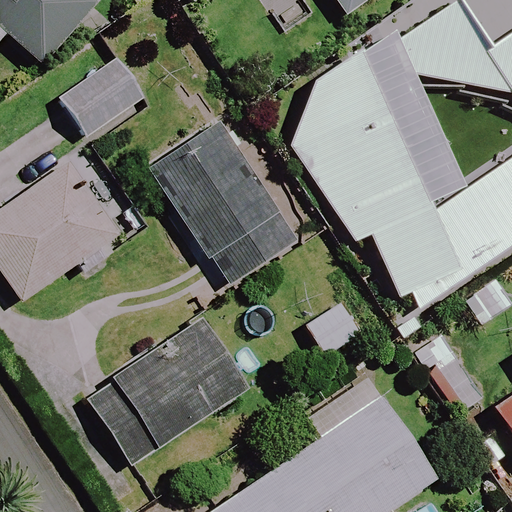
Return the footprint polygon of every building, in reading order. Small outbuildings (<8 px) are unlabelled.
[(91,8),(81,0),(0,0),(0,33),(35,66),(91,8)] [(328,0),(341,18),(367,0),(328,0)] [(309,85),(282,152),(348,256),(363,247),(407,315),(511,248),(511,32),(481,52),(452,7),(396,42),(391,34),(309,85)] [(144,103),(113,61),(57,103),(89,145),(144,103)] [(292,248),(216,130),(191,147),(195,154),(152,182),(223,292),(292,248)] [(118,237),(70,165),(0,212),(0,276),(19,304),(118,237)] [(511,293),(499,274),(457,302),(478,333),(511,310),(511,293)] [(360,337),(343,306),(303,328),(320,359),(360,337)] [(250,389),(204,323),(86,406),(133,472),(250,389)] [(455,365),(434,377),(458,419),(479,407),(455,365)] [(388,511),(433,482),(366,380),(304,420),(319,443),(213,511),(388,511)] [(511,399),(493,413),(511,441),(511,399)]
